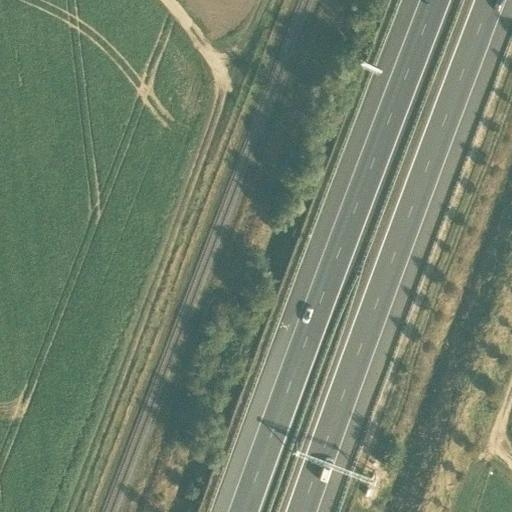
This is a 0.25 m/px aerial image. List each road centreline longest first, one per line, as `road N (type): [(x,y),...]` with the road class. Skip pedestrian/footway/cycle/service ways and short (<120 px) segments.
road 1 (motorway): [(438,0),(244,511)]
road 2 (motorway): [(303,511),(489,0)]
